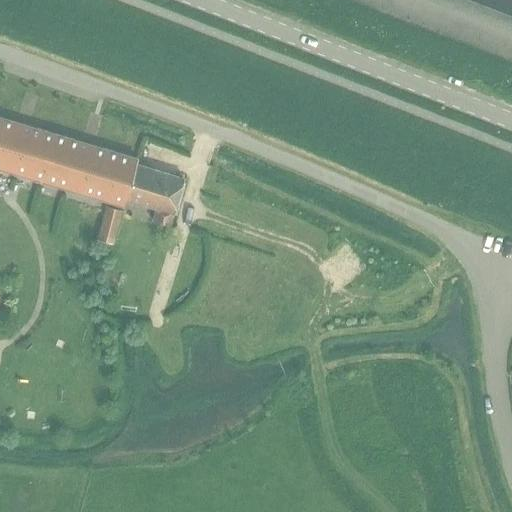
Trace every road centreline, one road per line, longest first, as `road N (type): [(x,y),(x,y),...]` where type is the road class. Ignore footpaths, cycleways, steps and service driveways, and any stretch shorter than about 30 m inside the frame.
road 1 (unclassified): [(491,323),(477,254),(440,227),(211,128),(0,50)]
road 2 (tertiary): [(511,120),(200,0)]
road 3 (track): [(186,207),(298,244),(341,294),(371,301),(401,298),(469,245)]
road 4 (track): [(334,288),(312,324),(325,418),(337,459),(388,511)]
road 5 (unclassified): [(511,455),(491,323)]
